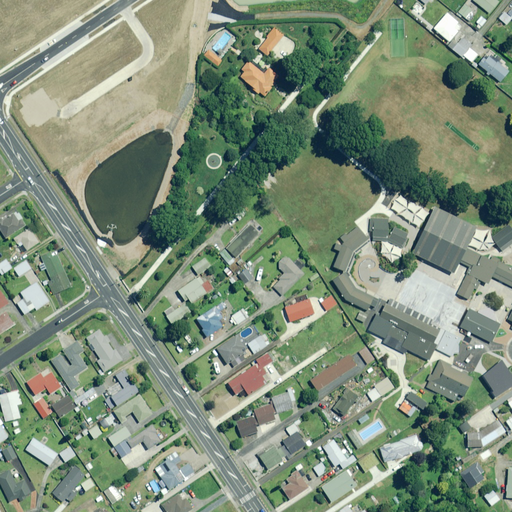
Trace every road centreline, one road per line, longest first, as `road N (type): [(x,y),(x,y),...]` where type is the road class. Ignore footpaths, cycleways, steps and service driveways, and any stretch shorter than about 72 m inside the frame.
road 1 (secondary): [(107,292),(258,511)]
road 2 (residential): [(63,115),(147,55),(121,5)]
road 3 (tertiary): [(121,5),(0,86)]
road 4 (secondary): [(29,177),(107,292)]
road 5 (residential): [(0,363),(107,292)]
